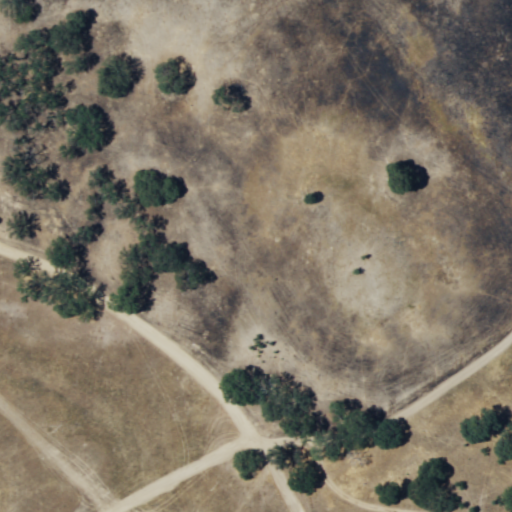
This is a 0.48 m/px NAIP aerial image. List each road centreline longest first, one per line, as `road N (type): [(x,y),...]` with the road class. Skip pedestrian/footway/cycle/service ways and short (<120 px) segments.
road 1 (track): [(110,511),(280,429),(511,342)]
road 2 (track): [(0,254),(254,381),(280,429),(291,511)]
